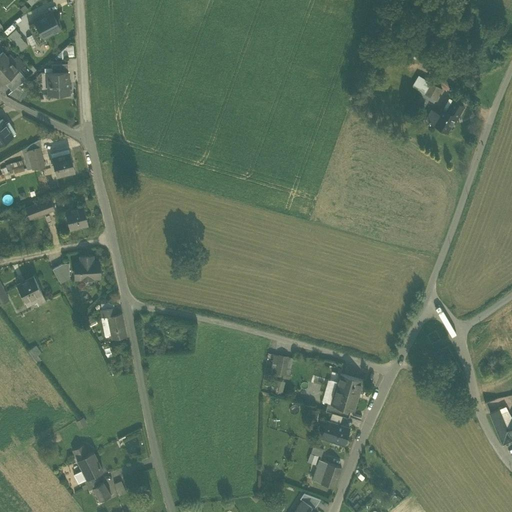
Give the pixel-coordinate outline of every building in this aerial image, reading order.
[(46,39),(44,37),(60,28),(51,12),(35,21),(36,23),(29,26),(38,43),(46,39)] [(7,37),(21,51),(27,45),(20,36),(21,35),(15,30),(7,37)] [(404,41),(416,49),(419,45),(406,36),(402,40),(404,41)] [(401,47),(413,55),(417,49),(416,49),(404,41),(401,47)] [(73,45),(67,45),(61,51),(61,59),(68,57),(74,56),(73,45)] [(0,77),(4,82),(5,81),(18,69),(24,64),(17,56),(11,61),(2,51),(0,53),(0,77)] [(52,64),(52,72),(68,71),(68,63),(52,64)] [(5,81),(13,90),(18,85),(26,78),(18,69),(5,81)] [(68,93),(68,94),(69,94),(69,82),(67,82),(67,72),(68,72),(68,71),(52,72),(48,72),(48,86),(52,86),(52,94),(68,93)] [(414,87),(424,93),(430,82),(420,78),(414,87)] [(441,88),(430,82),(424,93),(435,100),(441,88)] [(28,90),(18,85),(13,90),(8,94),(21,101),(24,98),(28,90)] [(422,96),(434,103),(435,100),(424,93),(422,96)] [(449,97),(442,108),(446,110),(453,99),(449,97)] [(442,108),(439,114),(434,124),(447,131),(455,116),(457,117),(464,106),(453,99),(446,110),(442,108)] [(427,120),(434,124),(439,114),(432,110),(427,120)] [(0,121),(0,142),(12,135),(4,123),(2,120),(0,121)] [(9,121),(4,123),(12,135),(16,132),(9,121)] [(27,150),(32,169),(43,166),(40,156),(42,156),(39,147),(37,140),(26,147),(27,150)] [(52,157),(56,175),(74,171),(70,153),(52,157)] [(4,176),(25,170),(22,160),(1,165),(4,176)] [(25,208),(29,219),(54,209),(50,199),(25,208)] [(67,210),(72,227),(90,222),(84,204),(67,210)] [(75,262),(75,278),(99,277),(98,261),(92,261),(92,255),(80,256),(81,262),(75,262)] [(52,268),(59,280),(69,275),(69,262),(63,263),(52,268)] [(46,302),(41,292),(33,276),(16,284),(25,301),(27,305),(36,301),(39,306),(46,302)] [(0,288),(0,303),(8,300),(2,287),(0,288)] [(121,312),(115,313),(113,306),(101,308),(100,308),(102,316),(107,316),(111,338),(126,335),(121,312)] [(28,351),(33,358),(41,352),(36,345),(28,351)] [(439,353),(447,366),(453,363),(445,349),(439,353)] [(270,371),(289,375),(293,357),(274,354),(270,371)] [(456,361),(453,363),(447,366),(445,367),(450,375),(460,369),(456,361)] [(332,371),(330,378),(336,380),(338,373),(332,371)] [(351,409),(353,410),(362,379),(340,372),(337,381),(331,403),(351,409)] [(321,400),(328,402),(331,403),(337,381),(328,378),(321,400)] [(285,381),(276,379),(272,392),(281,394),(285,381)] [(325,410),(332,412),(342,415),(348,417),(351,409),(331,403),(328,402),(325,410)] [(318,411),(309,408),(306,416),(316,419),(318,411)] [(511,439),(511,427),(507,430),(498,409),(497,409),(489,413),(502,444),(503,444),(503,443),(511,439)] [(339,424),(342,415),(332,412),(329,421),(339,424)] [(76,422),(79,427),(86,423),(83,418),(76,422)] [(323,437),(345,443),(349,427),(339,424),(329,421),(328,421),(323,437)] [(72,449),(75,455),(71,458),(73,462),(78,460),(82,470),(87,478),(87,479),(93,475),(103,471),(93,451),(88,454),(83,444),(72,449)] [(311,453),(321,456),(323,450),(313,446),(311,453)] [(318,456),(310,453),(307,461),(315,464),(318,456)] [(313,480),(334,487),(341,466),(319,459),(313,480)] [(74,474),(79,483),(85,480),(87,478),(82,470),(74,474)] [(85,480),(90,488),(92,487),(98,484),(93,475),(87,479),(87,478),(85,480)] [(114,484),(119,495),(126,492),(121,481),(114,484)] [(92,487),(100,501),(110,495),(103,482),(98,484),(92,487)] [(311,506),(314,508),(319,500),(320,499),(303,493),(300,498),(302,500),(311,505),(311,506)] [(313,511),(310,510),(308,509),(311,506),(311,505),(302,500),(294,511),(313,511)]
